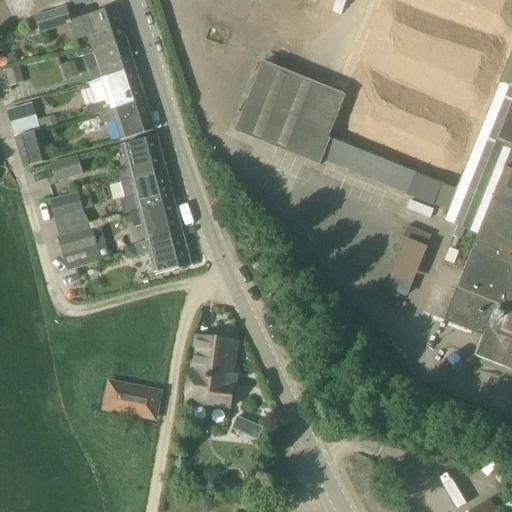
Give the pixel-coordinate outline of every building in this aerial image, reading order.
[(511,0),(367,0),(332,89),(264,63),(237,132),(321,166),(323,161),(450,210),(446,221),(479,235),(446,321),(483,336),(476,356),(511,370),(511,0)] [(66,7),(35,16),(40,33),(70,24),(71,24),(71,23),(66,7)] [(91,16),(71,23),(71,24),(76,39),(89,35),(90,37),(93,49),(93,50),(127,39),(117,8),(91,16)] [(95,53),(84,57),(88,69),(93,83),(103,80),(136,69),(128,43),(127,39),(93,50),(95,53)] [(10,86),(24,82),(20,66),(0,71),(0,89),(1,92),(11,90),(10,86)] [(110,101),(92,107),(95,116),(100,115),(146,99),(144,95),(136,69),(103,80),(110,101)] [(146,99),(100,115),(103,124),(116,120),(123,141),(156,130),(146,99)] [(23,118),(10,122),(15,138),(42,130),(52,127),(49,117),(37,120),(32,103),(20,106),(23,118)] [(42,130),(15,138),(24,169),(51,161),(42,130)] [(129,167),(117,170),(120,182),(132,179),(166,169),(158,137),(124,145),(129,167)] [(77,156),(51,164),(56,182),(83,174),(77,156)] [(132,179),(121,182),(125,198),(121,203),(124,214),(130,213),(131,213),(140,210),(175,201),(174,201),(166,169),(132,179)] [(79,193),(50,201),(55,221),(84,213),(84,210),(79,195),(79,193)] [(140,210),(131,213),(134,228),(144,226),(148,242),(136,245),(137,246),(183,233),(175,201),(140,210)] [(406,238),(427,247),(431,236),(408,226),(403,237),(406,238)] [(60,237),(58,238),(63,256),(98,246),(92,228),(60,237)] [(191,266),(183,233),(137,246),(139,256),(151,253),(157,275),(191,266)] [(452,264),(455,256),(447,253),(443,261),(452,264)] [(230,387),(236,341),(194,336),(190,372),(188,371),(184,402),(229,408),(232,387),(230,387)] [(155,419),(160,393),(110,383),(105,409),(155,419)] [(499,511),(491,499),(469,511),(499,511)]
